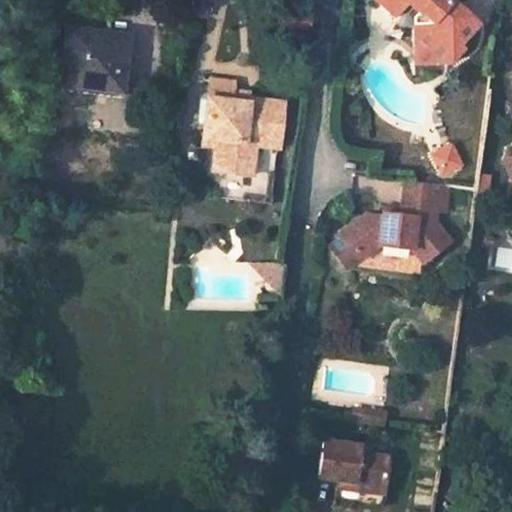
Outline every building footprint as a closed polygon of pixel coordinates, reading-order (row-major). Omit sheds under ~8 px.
[(208,11),(209,0),(195,0),(194,9),(208,11)] [(472,23),(444,0),(374,0),(392,16),(403,4),(412,12),(409,17),(408,23),(411,24),(414,65),(445,64),(459,48),(456,44),(472,23)] [(82,20),(73,74),(130,82),(139,27),(82,20)] [(251,169),(255,139),(278,143),(283,98),(250,93),(249,98),(208,93),(207,103),(202,104),(199,108),(197,124),(200,128),(204,130),(203,139),(217,141),(214,164),(251,169)] [(511,176),(511,99),(502,104),(511,124),(511,147),(495,156),(507,179),(511,176)] [(444,142),(432,147),(442,166),(453,160),(444,142)] [(442,166),(432,147),(426,150),(435,169),(442,166)] [(384,244),(414,247),(424,256),(447,232),(431,214),(432,207),(443,207),(446,182),(407,176),(402,211),(385,208),(385,213),(370,211),(369,216),(344,232),(362,257),(384,244)] [(281,290),(285,260),(251,259),(281,290)] [(365,404),(352,402),(350,417),(363,419),(365,404)] [(382,407),(365,404),(363,419),(380,421),(382,407)] [(366,444),(323,438),(318,474),(335,477),(334,484),(381,490),(386,454),(365,451),(366,444)]
